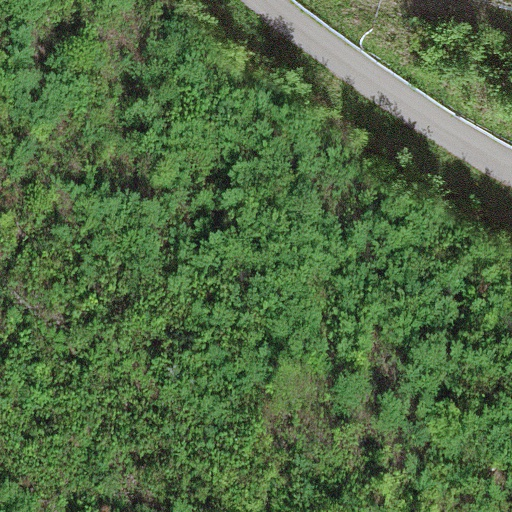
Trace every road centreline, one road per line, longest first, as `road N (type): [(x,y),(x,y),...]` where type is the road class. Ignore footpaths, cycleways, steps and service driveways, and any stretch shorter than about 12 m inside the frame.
road 1 (motorway): [(465,0),(451,511)]
road 2 (unclassified): [(511,171),(453,141),(255,0)]
